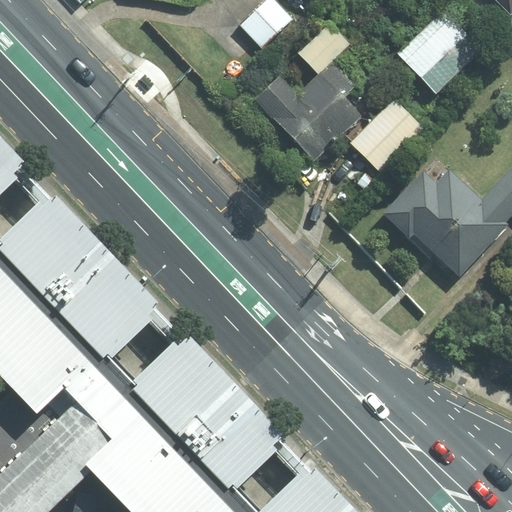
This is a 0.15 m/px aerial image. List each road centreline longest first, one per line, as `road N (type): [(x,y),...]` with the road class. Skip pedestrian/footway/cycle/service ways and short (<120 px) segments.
road 1 (primary): [(366,402),(0,33)]
road 2 (primary): [(476,511),(366,402)]
road 3 (primary): [(366,402),(511,452)]
